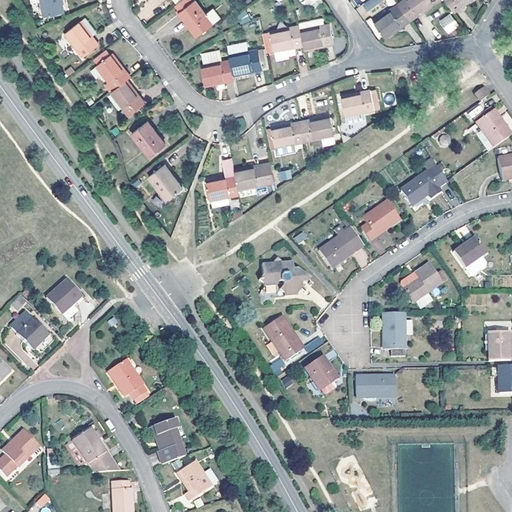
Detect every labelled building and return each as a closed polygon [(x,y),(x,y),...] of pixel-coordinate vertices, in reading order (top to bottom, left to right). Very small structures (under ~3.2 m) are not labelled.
[(42,0),(45,16),(64,12),(61,0),(42,0)] [(182,0),(177,5),(176,5),(181,11),(180,13),(199,36),(221,18),(213,8),(206,14),(194,0),(182,0)] [(403,0),(398,4),(410,20),(434,3),(433,2),(431,0),(403,0)] [(446,0),(454,11),(469,0),(471,0),(472,1),(473,0),(446,0)] [(410,20),(398,4),(374,21),(386,37),(410,20)] [(240,25),(250,21),(246,11),(236,15),(240,25)] [(438,21),(448,34),(459,26),(450,13),(438,21)] [(65,34),(84,57),(99,45),(92,36),(90,32),(95,28),(87,18),(65,34)] [(320,19),(299,23),(300,26),(304,46),(305,50),(334,44),(330,24),(325,26),(324,21),(320,19)] [(304,46),(300,26),(266,33),(267,36),(264,38),(266,49),(269,48),(270,53),(304,46)] [(228,54),(248,51),(246,43),(227,45),(228,54)] [(230,60),(233,75),(263,69),(259,49),(229,55),(230,60)] [(205,65),(222,61),(220,50),(202,54),(205,65)] [(127,81),(131,78),(112,54),(97,66),(109,83),(106,85),(111,93),(127,81)] [(225,82),(234,80),(233,75),(230,60),(222,61),(205,65),(202,66),(206,86),(218,83),(219,88),(226,86),(225,82)] [(145,105),(127,81),(111,93),(130,116),(145,105)] [(474,94),(480,102),(489,95),(483,88),(474,94)] [(371,91),(342,96),(346,116),(365,112),(379,109),(376,94),(371,95),(371,91)] [(91,97),(86,101),(90,106),(95,103),(91,97)] [(475,119),(477,122),(491,112),(489,109),(475,119)] [(477,123),(471,128),(488,152),(511,135),(493,111),(491,112),(477,122),(477,123)] [(365,112),(346,116),(347,123),(366,119),(365,112)] [(502,116),(511,130),(511,129),(511,120),(507,113),(502,116)] [(301,122),(305,141),(334,136),(330,116),(301,122)] [(166,145),(147,122),(132,134),(150,157),(166,145)] [(276,147),(305,141),(301,122),(272,128),(276,147)] [(439,136),(441,146),(451,143),(448,134),(439,136)] [(333,137),(322,139),(323,146),(335,144),(333,137)] [(511,155),(500,158),(498,159),(502,181),(511,178),(511,155)] [(427,171),(436,165),(431,159),(422,165),(427,171)] [(271,164),(234,171),(236,175),(239,190),(274,182),(271,164)] [(438,187),(446,181),(436,165),(427,171),(401,190),(412,206),(428,195),(431,198),(440,191),(438,187)] [(165,166),(150,177),(167,200),(183,188),(165,166)] [(279,180),(292,179),(290,170),(278,171),(279,180)] [(239,190),(236,175),(206,181),(210,200),(212,200),(213,208),(230,204),(229,197),(240,195),(239,190)] [(367,224),(361,229),(369,241),(400,219),(387,201),(363,218),(367,224)] [(348,230),(351,228),(345,221),(343,223),(348,230)] [(354,252),(363,245),(351,228),(348,230),(345,232),(340,226),(334,230),(339,237),(318,250),(332,268),(351,254),(349,252),(353,250),(354,252)] [(294,237),(297,244),(308,238),(304,232),(294,237)] [(475,237),(453,252),(469,274),(474,274),(488,264),(482,256),(486,253),(475,237)] [(263,284),(264,287),(275,286),(278,282),(280,281),(282,282),(284,285),(279,290),(284,293),(285,297),(296,296),(302,288),(302,284),(306,284),(310,279),(298,268),(296,268),(293,266),(292,262),(282,262),(277,258),(272,263),(262,264),(263,276),(259,280),(263,284)] [(400,285),(413,303),(427,293),(442,283),(436,275),(428,263),(415,273),(414,272),(401,281),(400,285)] [(440,272),(436,275),(442,283),(446,280),(440,272)] [(209,284),(201,274),(198,277),(205,287),(209,284)] [(67,279),(46,298),(61,315),(82,296),(67,279)] [(427,293),(413,303),(421,307),(432,300),(427,293)] [(18,311),(26,300),(19,295),(11,306),(18,311)] [(73,306),(64,313),(67,318),(77,311),(73,306)] [(27,313),(11,328),(23,341),(32,350),(48,334),(27,313)] [(405,321),(405,313),(382,313),(384,350),(391,349),(391,356),(405,356),(405,336),(405,335),(405,321)] [(282,316),(264,328),(285,361),(304,348),(282,316)] [(488,361),(510,361),(509,332),(487,332),(488,361)] [(322,356),(304,368),(311,379),(323,396),(336,386),(333,382),(337,379),(322,356)] [(287,367),(279,357),(269,365),(276,375),(287,367)] [(126,359),(108,371),(126,397),(128,395),(133,401),(134,400),(146,392),(147,391),(126,359)] [(0,360),(0,380),(10,371),(0,360)] [(491,368),(491,377),(498,377),(498,394),(511,393),(511,365),(498,366),(498,368),(491,368)] [(286,387),(293,383),(289,375),(282,380),(286,387)] [(394,376),(355,376),(356,398),(395,397),(394,376)] [(149,395),(146,392),(134,400),(136,404),(149,395)] [(153,437),(157,436),(159,443),(162,442),(163,445),(161,446),(162,450),(157,452),(161,465),(185,456),(175,429),(178,428),(175,419),(150,427),(153,437)] [(90,464),(95,472),(119,470),(107,452),(106,452),(97,440),(93,433),(90,429),(72,441),(76,447),(84,458),(88,465),(90,464)] [(5,454),(0,458),(0,470),(7,478),(39,446),(24,430),(2,451),(5,454)] [(93,433),(97,440),(101,437),(97,430),(93,433)] [(77,463),(84,458),(76,447),(69,452),(77,463)] [(47,475),(58,475),(58,459),(48,459),(47,475)] [(195,461),(176,473),(189,492),(184,494),(188,501),(212,486),(195,461)] [(112,481),(112,511),(132,511),(131,488),(128,489),(128,481),(112,481)] [(39,508),(51,501),(46,493),(34,501),(39,508)]
